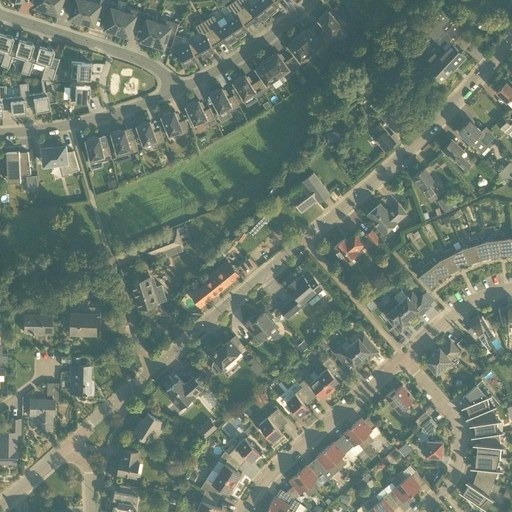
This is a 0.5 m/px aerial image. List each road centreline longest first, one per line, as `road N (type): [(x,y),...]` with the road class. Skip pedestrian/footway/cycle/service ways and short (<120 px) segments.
road 1 (residential): [(150,373),(421,140),(511,41)]
road 2 (residential): [(404,358),(273,471),(244,511)]
road 3 (residential): [(422,511),(458,471),(459,429),(404,358)]
road 4 (residential): [(172,93),(70,124),(0,133)]
road 5 (residential): [(313,0),(262,41),(172,93)]
road 6 (residential): [(0,15),(126,55)]
road 7 (residential): [(511,289),(476,299),(404,358)]
